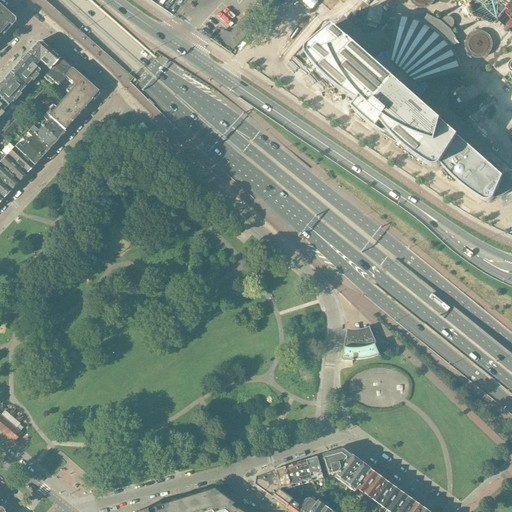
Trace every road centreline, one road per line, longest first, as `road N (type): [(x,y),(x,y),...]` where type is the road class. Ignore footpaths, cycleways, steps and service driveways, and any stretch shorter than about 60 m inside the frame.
road 1 (trunk): [(511,364),(148,61)]
road 2 (trunk): [(511,343),(255,136),(148,61)]
road 3 (residential): [(113,97),(319,281),(334,320),(327,439)]
road 4 (secondary): [(112,0),(403,198)]
road 5 (trunk): [(54,0),(310,220)]
road 6 (trunk): [(310,220),(356,280),(511,408)]
road 7 (trunk): [(310,220),(511,384)]
road 8 (residential): [(113,97),(0,220)]
road 9 (residential): [(327,439),(349,440),(450,511)]
road 10 (secondary): [(403,198),(458,249),(511,278)]
road 11 (residential): [(95,504),(217,473)]
road 12 (secondary): [(511,260),(403,198)]
